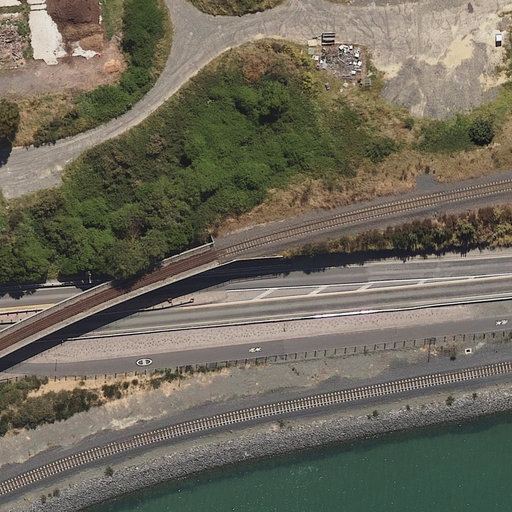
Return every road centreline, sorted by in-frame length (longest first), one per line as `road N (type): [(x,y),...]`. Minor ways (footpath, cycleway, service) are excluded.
road 1 (trunk): [(316,290),(185,316),(0,334)]
road 2 (trunk): [(0,301),(185,285),(316,290)]
road 3 (trunk): [(511,274),(316,290)]
